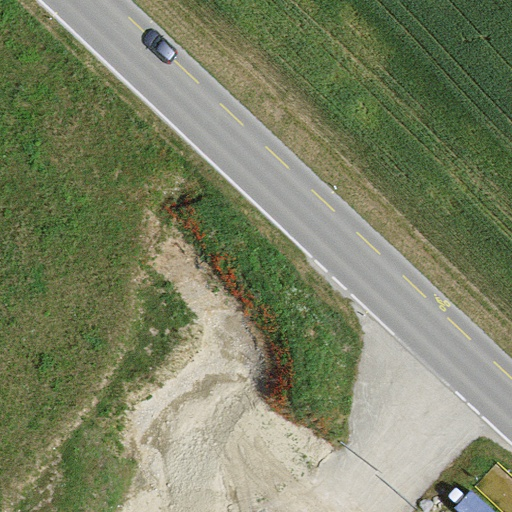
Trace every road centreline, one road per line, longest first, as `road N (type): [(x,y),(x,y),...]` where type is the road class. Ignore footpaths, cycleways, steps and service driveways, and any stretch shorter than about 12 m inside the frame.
road 1 (tertiary): [(511,400),(83,0)]
road 2 (track): [(354,255),(314,303),(48,511)]
road 3 (track): [(445,338),(401,443),(349,511)]
